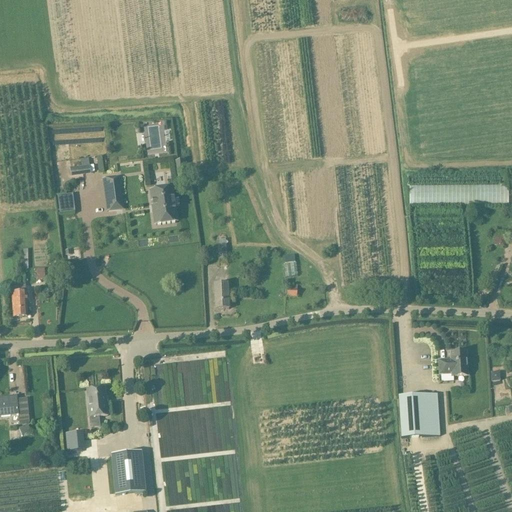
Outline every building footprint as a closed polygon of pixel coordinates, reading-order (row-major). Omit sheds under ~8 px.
[(88,159),(80,160),(81,167),(70,168),(71,176),(90,174),(88,159)] [(117,178),(103,180),(108,212),(122,210),(117,178)] [(509,186),(410,187),(410,206),(509,205),(509,186)] [(151,191),(155,225),(176,223),(172,189),(151,191)] [(61,213),(76,213),(75,195),(60,195),(61,213)] [(217,246),(218,260),(227,260),(226,246),(217,246)] [(37,281),(46,280),(44,269),(36,270),(37,281)] [(27,318),(25,285),(11,286),(13,318),(27,318)] [(214,285),(215,311),(228,310),(227,285),(214,285)] [(297,286),(287,286),(286,298),(296,299),(297,286)] [(439,362),(440,375),(452,375),(452,378),(466,377),(465,353),(462,353),(460,352),(455,353),(454,354),(451,354),(451,362),(439,362)] [(491,374),(491,383),(500,382),(499,373),(491,374)] [(104,389),(86,390),(89,418),(107,417),(104,389)] [(436,396),(398,399),(401,440),(439,437),(436,396)] [(0,417),(18,416),(19,425),(29,424),(27,400),(17,401),(16,397),(0,398),(0,417)] [(21,436),(30,432),(27,426),(19,429),(21,436)] [(66,450),(76,448),(74,438),(64,440),(66,450)] [(141,453),(111,456),(115,496),(145,493),(141,453)]
